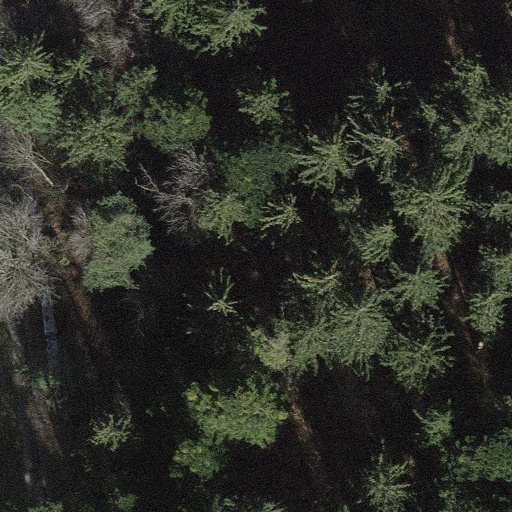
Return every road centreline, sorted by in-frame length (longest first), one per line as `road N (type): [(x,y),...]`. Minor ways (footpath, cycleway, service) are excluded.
road 1 (track): [(0,191),(15,255),(38,511)]
road 2 (unclassified): [(0,47),(114,0)]
